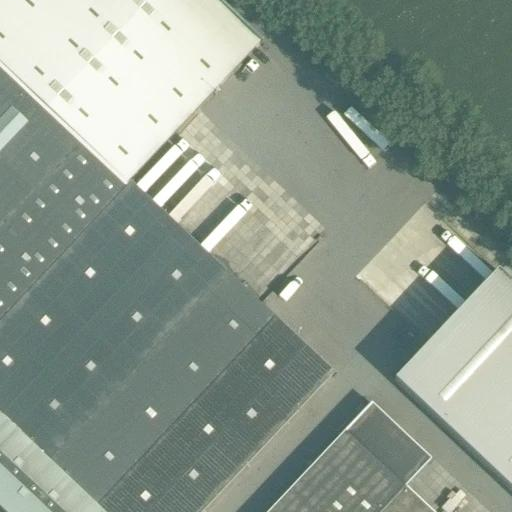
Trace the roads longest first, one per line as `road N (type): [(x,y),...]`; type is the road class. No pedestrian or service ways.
road 1 (unknown): [(240,0),(284,37),(308,90),(358,276),(366,359)]
road 2 (unknown): [(228,511),(366,359)]
road 3 (unknown): [(366,359),(511,489)]
